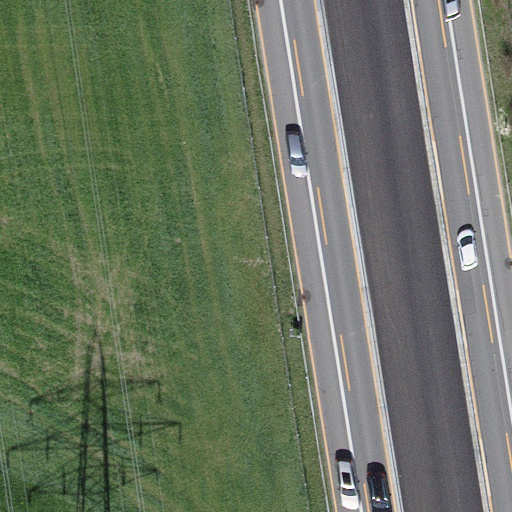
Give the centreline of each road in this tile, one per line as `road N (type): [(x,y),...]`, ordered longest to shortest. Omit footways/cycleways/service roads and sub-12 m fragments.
road 1 (motorway): [(492,511),(411,0)]
road 2 (motorway): [(318,0),(398,511)]
